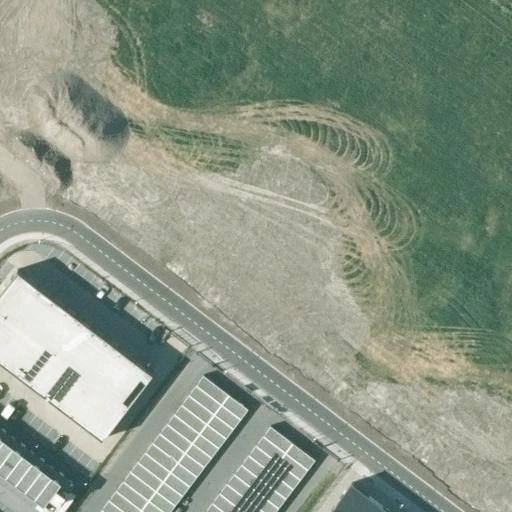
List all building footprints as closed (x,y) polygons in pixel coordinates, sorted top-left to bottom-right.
[(17,269),(0,291),(0,359),(103,438),(153,372),(17,269)] [(221,403),(228,393),(202,374),(195,384),(221,403)] [(221,403),(195,384),(188,393),(213,412),(221,403)] [(213,412),(188,393),(181,403),(206,422),(213,412)] [(240,417),(247,408),(228,393),(221,403),(240,417)] [(181,403),(173,412),(199,432),(206,422),(181,403)] [(232,427),(240,417),(221,403),(213,412),(232,427)] [(191,441),(199,432),(173,412),(166,422),(191,441)] [(213,412),(206,422),(225,437),(232,427),(213,412)] [(184,451),(191,441),(166,422),(159,431),(184,451)] [(218,446),(225,437),(206,422),(199,432),(218,446)] [(288,439),(270,425),(263,435),(281,448),(288,439)] [(0,479),(40,510),(51,496),(59,502),(65,494),(67,495),(75,484),(0,426),(0,479)] [(159,431),(151,441),(177,460),(184,451),(159,431)] [(199,432),(191,441),(211,456),(218,446),(199,432)] [(263,435),(256,444),(278,461),(285,452),(281,448),(263,435)] [(285,452),(293,442),(288,439),(281,448),(285,452)] [(144,450),(170,470),(177,460),(151,441),(144,450)] [(203,465),(211,456),(191,441),(184,451),(203,465)] [(293,442),(285,452),(290,455),(297,446),(293,442)] [(278,461),(256,444),(249,454),(271,471),(278,461)] [(297,446),(290,455),(308,469),(315,459),(297,446)] [(137,460),(162,479),(170,470),(144,450),(137,460)] [(184,451),(177,460),(196,475),(203,465),(184,451)] [(278,461),(300,478),(308,469),(290,455),(285,452),(278,461)] [(241,463),(264,480),(271,471),(249,454),(241,463)] [(137,460),(130,470),(155,489),(162,479),(137,460)] [(196,475),(177,460),(170,470),(189,484),(196,475)] [(293,488),(300,478),(278,461),(271,471),(293,488)] [(234,473),(256,490),(264,480),(241,463),(234,473)] [(122,479),(148,498),(155,489),(130,470),(122,479)] [(182,494),(189,484),(170,470),(162,479),(182,494)] [(293,488),(271,471),(264,480),(286,497),(293,488)] [(234,473),(227,482),(249,499),(256,490),(234,473)] [(115,489),(141,508),(148,498),(122,479),(115,489)] [(155,489),(174,503),(182,494),(162,479),(155,489)] [(264,480),(256,490),(279,507),(286,497),(264,480)] [(242,509),(249,499),(227,482),(220,492),(242,509)] [(391,511),(352,482),(328,511),(391,511)] [(108,498),(126,511),(137,511),(141,508),(115,489),(108,498)] [(167,511),(174,503),(155,489),(148,498),(165,511),(167,511)] [(265,511),(274,511),(279,507),(256,490),(249,499),(265,511)] [(212,502),(225,511),(239,511),(242,509),(220,492),(212,502)] [(126,511),(108,498),(101,508),(106,511),(126,511)] [(141,508),(145,511),(165,511),(148,498),(141,508)] [(245,511),(265,511),(249,499),(242,509),(245,511)] [(225,511),(212,502),(205,511),(206,511),(225,511)]
